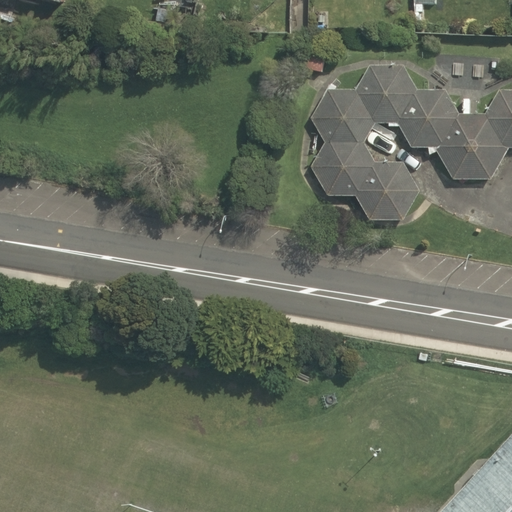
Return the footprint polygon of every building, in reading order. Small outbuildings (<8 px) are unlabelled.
[(355,89),(375,123),(397,122),(417,89),(403,65),(369,65),(355,89)] [(485,113),(507,147),(511,147),(511,88),(500,89),(485,113)] [(310,118),(324,142),(364,142),(375,123),(355,89),(327,89),(310,118)] [(397,122),(411,147),(436,147),(458,113),(445,89),(417,89),(397,122)] [(436,147),(453,179),(491,178),(507,147),(485,113),(458,113),(436,147)] [(310,168),(327,195),(355,196),(375,162),(364,142),(324,142),(310,168)] [(355,196),(370,220),(403,220),(419,190),(403,162),(375,162),(355,196)] [(511,511),(511,431),(437,511),(511,511)]
